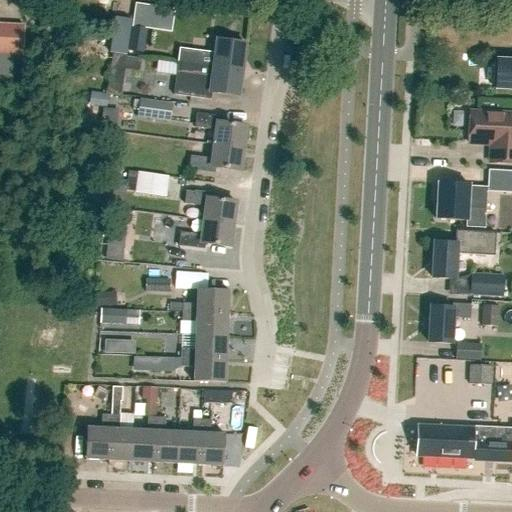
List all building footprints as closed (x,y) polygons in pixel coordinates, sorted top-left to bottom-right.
[(115,18),(114,18),(109,53),(126,55),(130,27),(131,21),(115,18)] [(22,56),(24,26),(0,25),(0,82),(12,83),(13,56),(22,56)] [(143,54),(147,29),(131,27),(128,51),(143,54)] [(178,63),(242,71),(245,45),(217,41),(215,55),(180,50),(178,63)] [(141,73),(143,60),(123,57),(121,70),(141,73)] [(152,60),(151,72),(168,74),(170,62),(152,60)] [(511,60),(497,60),(496,90),(511,90),(511,60)] [(242,71),(178,63),(177,63),(173,96),(210,100),(211,93),(238,97),(242,71)] [(110,94),(93,92),(91,105),(108,107),(110,94)] [(137,117),(169,121),(171,105),(139,101),(137,117)] [(112,130),(116,110),(101,106),(96,126),(112,130)] [(511,164),(511,114),(470,113),(469,144),(487,145),(487,144),(496,144),(495,163),(511,164)] [(214,146),(243,149),(246,127),(221,124),(222,118),(196,115),(194,128),(216,131),(214,146)] [(240,172),(243,149),(214,146),(212,160),(190,157),(189,171),(214,174),(215,168),(240,172)] [(140,172),(136,193),(168,198),(171,177),(140,172)] [(441,202),(437,202),(436,220),(467,222),(468,209),(486,210),(487,188),(469,187),(469,186),(442,184),(441,202)] [(204,221),(233,225),(236,203),(211,200),(212,194),(195,192),(194,193),(186,192),(184,204),(206,207),(204,221)] [(111,212),(110,228),(125,230),(127,214),(111,212)] [(230,248),(233,225),(204,221),(202,236),(180,233),(178,247),(204,250),(205,244),(230,248)] [(494,256),(496,233),(456,231),(455,244),(435,243),(432,279),(455,280),(456,254),(494,256)] [(108,244),(106,260),(122,262),(124,246),(108,244)] [(503,298),(504,276),(471,274),(469,296),(503,298)] [(169,294),(169,281),(145,280),(145,293),(169,294)] [(170,313),(182,313),(228,315),(229,291),(196,290),(196,305),(170,304),(170,313)] [(114,292),(96,294),(97,307),(115,306),(114,292)] [(469,319),(470,306),(452,305),(452,309),(431,307),(429,343),(451,345),(452,318),(469,319)] [(497,327),(499,307),(482,306),(481,326),(497,327)] [(100,324),(124,325),(125,312),(101,310),(100,324)] [(227,338),(228,315),(182,313),(182,322),(196,323),(195,336),(227,338)] [(227,360),(227,338),(195,336),(195,350),(169,349),(168,358),(180,359),(227,360)] [(107,340),(106,354),(126,354),(126,341),(107,340)] [(480,361),(480,344),(456,344),(455,361),(480,361)] [(175,372),(180,368),(180,359),(168,358),(147,358),(146,372),(175,372)] [(226,384),(227,360),(180,359),(180,368),(193,368),(193,383),(226,384)] [(469,385),(491,385),(492,368),(470,368),(469,385)] [(158,388),(143,387),(142,400),(157,401),(158,388)] [(98,388),(93,397),(102,402),(107,392),(98,388)] [(112,388),(111,402),(120,402),(123,402),(123,388),(112,388)] [(219,404),(220,391),(206,391),(205,404),(219,404)] [(111,402),(111,416),(108,462),(131,463),(133,431),(119,431),(120,402),(111,402)] [(111,416),(102,415),(101,429),(86,428),(85,461),(108,462),(111,416)] [(154,464),(156,418),(147,418),(146,432),(133,431),(131,463),(154,464)] [(176,466),(178,433),(164,433),(165,419),(156,418),(154,464),(176,466)] [(199,467),(201,420),(193,420),(192,434),(178,433),(176,466),(199,467)] [(201,420),(199,467),(223,468),(224,435),(210,434),(210,421),(201,420)] [(511,461),(511,429),(473,428),(473,430),(419,427),(417,457),(511,461)]
